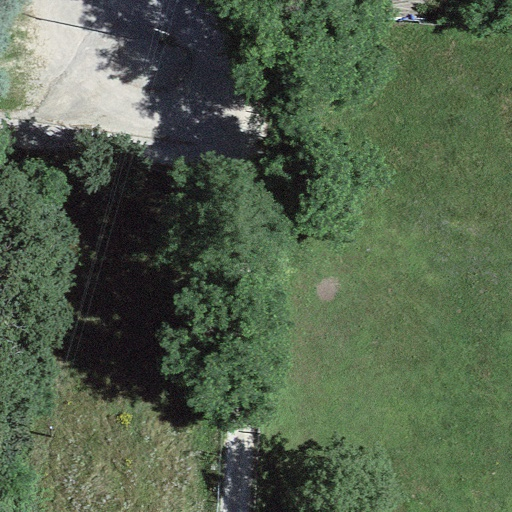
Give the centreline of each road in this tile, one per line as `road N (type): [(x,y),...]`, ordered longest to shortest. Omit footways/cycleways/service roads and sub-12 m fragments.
road 1 (track): [(265,0),(232,511)]
road 2 (track): [(255,134),(0,111)]
